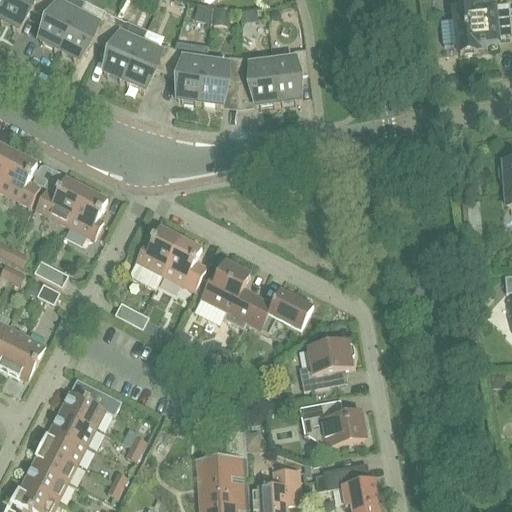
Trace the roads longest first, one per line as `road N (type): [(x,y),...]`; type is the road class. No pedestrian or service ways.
road 1 (residential): [(398,511),(362,309),(143,197)]
road 2 (residential): [(149,154),(218,156),(511,108)]
road 3 (residential): [(25,424),(143,197)]
road 4 (residential): [(149,154),(0,67)]
road 5 (residential): [(0,114),(100,157),(149,154)]
